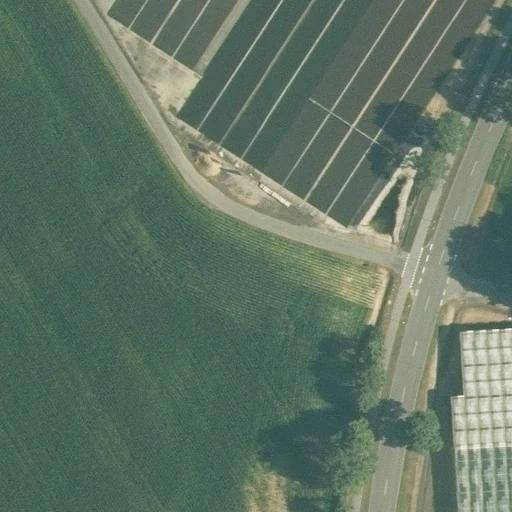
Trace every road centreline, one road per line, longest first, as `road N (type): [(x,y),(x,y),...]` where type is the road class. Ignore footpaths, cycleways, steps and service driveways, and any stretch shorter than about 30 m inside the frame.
road 1 (tertiary): [(435,276),(382,511)]
road 2 (tertiary): [(511,88),(435,276)]
